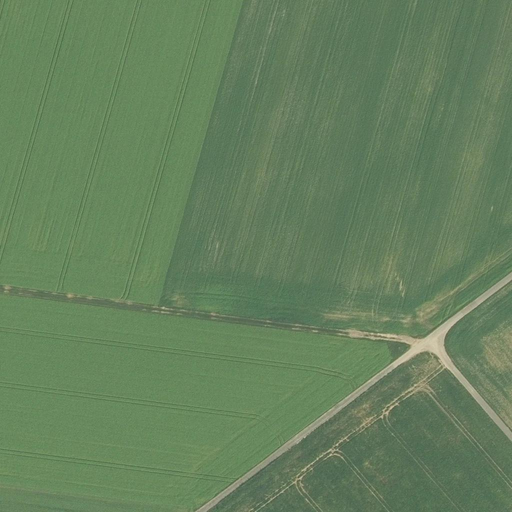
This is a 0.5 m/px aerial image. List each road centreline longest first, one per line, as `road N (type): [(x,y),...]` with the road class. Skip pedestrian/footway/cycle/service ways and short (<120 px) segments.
road 1 (track): [(427,340),(0,289)]
road 2 (track): [(511,276),(201,511)]
road 3 (track): [(427,340),(511,438)]
